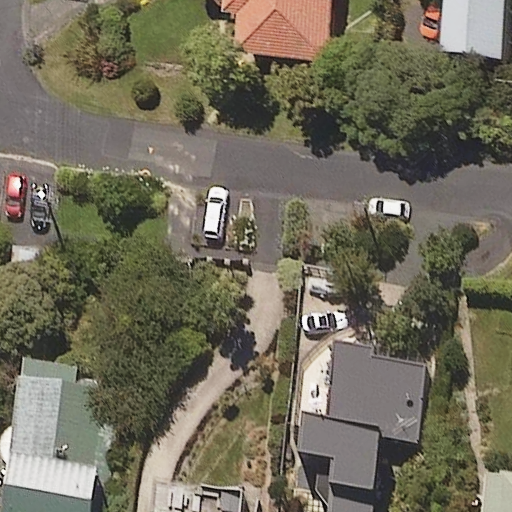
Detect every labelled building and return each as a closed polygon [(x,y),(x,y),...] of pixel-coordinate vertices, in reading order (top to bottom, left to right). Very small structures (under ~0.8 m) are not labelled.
[(334,0),(230,0),(230,9),(246,11),(243,52),(330,59),(334,0)] [(511,0),(453,0),(449,50),(506,55),(511,0)] [(376,355),(331,353),(328,427),(300,425),(299,461),(311,462),(308,511),(374,511),(377,441),(423,443),(427,370),(375,367),(376,355)] [(81,384),(83,372),(20,364),(0,511),(109,511),(126,390),(81,384)] [(511,511),(511,481),(483,478),(478,511),(511,511)]
